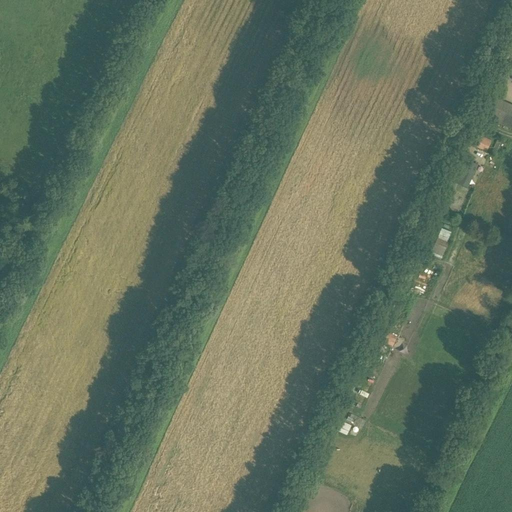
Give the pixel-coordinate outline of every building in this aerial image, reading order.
[(503,70),(509,73),(510,73),(511,68),(511,62),(507,60),(503,70)] [(511,103),(496,97),(487,118),(511,129),(511,103)] [(486,138),(481,135),(476,146),(486,150),(491,139),(490,139),(491,138),(487,136),(486,138)] [(475,156),(467,153),(455,181),(467,187),(477,164),(472,162),(475,156)] [(431,253),(442,257),(448,242),(437,237),(431,252),(431,253)] [(416,256),(428,261),(431,253),(431,252),(420,247),(416,256)] [(397,337),(386,332),(382,341),(393,346),(397,337)] [(351,425),(340,420),(336,430),(347,434),(351,425)]
